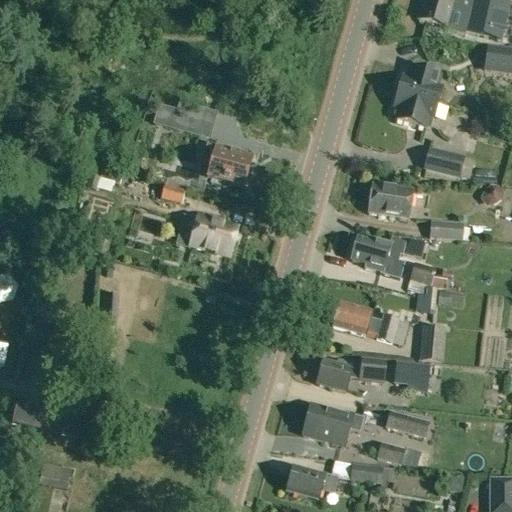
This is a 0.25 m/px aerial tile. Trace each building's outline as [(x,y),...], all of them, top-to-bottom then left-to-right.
[(509,4),(493,0),(424,0),(419,21),(446,28),(446,31),(460,35),(464,36),(464,35),(500,43),(509,4)] [(511,75),(511,52),(485,49),(482,72),(511,75)] [(402,79),(398,94),(437,105),(456,110),(463,85),(440,79),(440,78),(410,70),(407,80),(402,79)] [(437,105),(398,94),(394,109),(399,110),(396,121),(425,130),(429,119),(433,120),(437,105)] [(175,111),(170,130),(189,135),(196,109),(177,104),(175,111)] [(253,159),(207,147),(203,162),(210,164),(206,180),(244,191),(253,159)] [(464,160),(429,150),(423,170),(458,180),(464,160)] [(102,170),(99,179),(119,185),(121,176),(102,170)] [(95,191),(98,179),(90,177),(86,189),(95,191)] [(414,192),(372,186),(369,216),(410,221),(414,192)] [(185,193),(164,187),(160,202),(181,207),(185,193)] [(495,206),(501,201),(502,194),(497,188),(490,187),(483,192),(480,200),(486,208),(495,206)] [(189,249),(229,260),(236,232),(197,221),(189,249)] [(430,224),(428,241),(462,244),(463,226),(430,224)] [(405,244),(390,240),(389,245),(375,241),(374,244),(357,240),(351,263),(368,268),(367,271),(400,280),(404,265),(398,263),(399,258),(402,258),(405,244)] [(476,247),(464,245),(463,255),(475,257),(476,247)] [(400,291),(423,297),(424,298),(426,292),(426,289),(430,290),(430,289),(433,277),(435,273),(413,267),(408,283),(403,281),(400,291)] [(452,292),(454,276),(451,276),(452,274),(442,272),(441,279),(440,282),(445,282),(444,291),(452,292)] [(424,298),(423,297),(421,314),(432,316),(435,292),(429,292),(426,292),(424,298)] [(438,305),(464,308),(465,297),(439,295),(438,305)] [(100,296),(98,321),(115,322),(116,297),(100,296)] [(382,318),(381,322),(369,319),(371,314),(339,306),(332,329),(364,338),(365,334),(377,337),(376,341),(392,346),(398,322),(382,318)] [(422,328),(419,363),(442,365),(445,330),(422,328)] [(394,362),(413,363),(416,332),(397,330),(394,362)] [(352,367),(337,363),(336,366),(323,362),(316,387),(345,395),(348,382),(357,384),(364,386),(383,388),(385,363),(360,360),(358,372),(351,370),(352,367)] [(8,361),(6,381),(26,383),(28,363),(8,361)] [(426,389),(428,367),(395,364),(393,386),(408,387),(426,389)] [(36,388),(75,396),(81,367),(69,365),(68,372),(41,366),(36,388)] [(70,419),(15,407),(11,425),(66,437),(70,419)] [(344,416),(311,407),(302,438),(344,449),(349,432),(359,435),(363,420),(353,417),(353,416),(345,414),(344,416)] [(429,425),(389,414),(384,431),(424,442),(429,425)] [(405,452),(380,445),(375,462),(400,469),(405,452)] [(38,488),(66,493),(70,471),(42,466),(38,488)] [(351,467),(351,468),(349,484),(380,488),(381,487),(382,471),(382,470),(351,467)] [(337,480),(330,479),(294,469),(287,494),(317,502),(320,491),(333,494),(336,481),(337,480)] [(382,471),(381,487),(392,488),(394,472),(382,471)] [(84,476),(81,485),(91,487),(93,479),(84,476)] [(462,496),(464,479),(444,478),(443,494),(462,496)] [(490,511),(511,511),(511,482),(490,482),(490,511)] [(367,506),(403,505),(403,491),(367,492),(367,506)]
